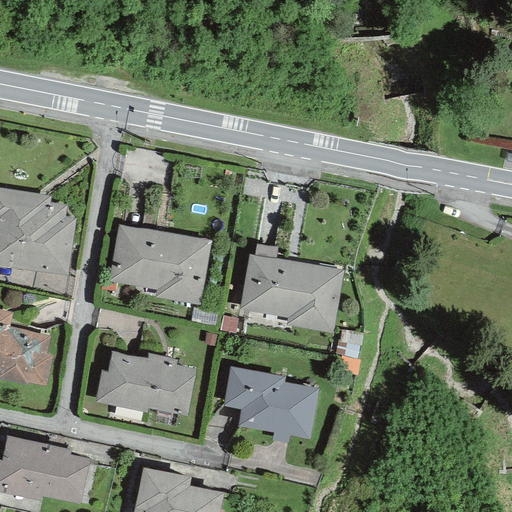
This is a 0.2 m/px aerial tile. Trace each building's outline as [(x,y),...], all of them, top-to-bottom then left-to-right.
[(84,202),(0,194),(0,266),(78,273),(84,202)] [(120,226),(111,281),(157,289),(155,299),(204,308),(215,242),(120,226)] [(255,257),(246,311),(291,319),(290,330),(339,338),(350,273),(255,257)] [(54,343),(0,330),(0,376),(44,387),(54,343)] [(196,364),(102,352),(96,400),(190,412),(196,364)] [(324,380),(232,365),(223,423),(314,438),(324,380)] [(95,456),(0,441),(0,491),(87,505),(95,456)] [(217,511),(222,483),(146,471),(139,511),(217,511)]
